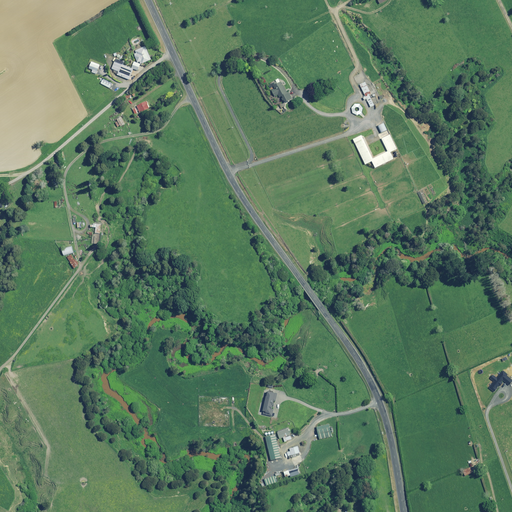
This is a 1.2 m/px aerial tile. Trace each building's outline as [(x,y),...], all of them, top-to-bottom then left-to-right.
[(145,46),(135,50),(141,63),(151,59),(145,46)] [(134,69),(114,61),(112,68),(119,71),(117,75),(129,80),(134,69)] [(100,65),(92,62),(89,68),(92,70),(91,72),(96,74),(100,65)] [(292,100),(281,82),(278,84),(277,82),(272,85),(274,89),(272,90),(276,96),(279,95),(280,97),(282,96),(286,103),(292,100)] [(366,82),(360,85),(370,107),(374,105),(369,95),(371,94),(366,82)] [(150,108),(146,101),(136,106),(139,113),(150,108)] [(125,124),(121,117),(117,119),(121,126),(125,124)] [(387,130),(384,123),(378,126),(381,133),(387,130)] [(391,134),(382,138),(388,153),(397,149),(391,134)] [(362,135),(354,140),(366,164),(374,160),(362,135)] [(94,224),(94,225),(91,225),(91,227),(96,227),(95,233),(101,234),(102,225),(94,224)] [(73,253),(71,247),(62,250),(64,256),(73,253)] [(77,265),(79,264),(76,258),(74,259),(71,255),(67,258),(74,268),(78,266),(77,265)] [(487,387),(494,393),(503,381),(508,386),(511,381),(511,379),(503,372),(497,379),(492,375),(489,378),(492,381),(487,387)] [(282,395),(269,392),(263,414),(276,417),(282,395)] [(330,426),(317,429),(320,441),(333,437),(330,426)] [(279,439),(283,438),(285,442),(287,441),(291,439),(290,436),(286,438),(286,437),(290,435),(288,429),(277,432),(279,439)] [(277,435),(267,437),(272,461),(282,459),(277,435)] [(298,446),(289,449),(291,456),(300,453),(298,446)]
